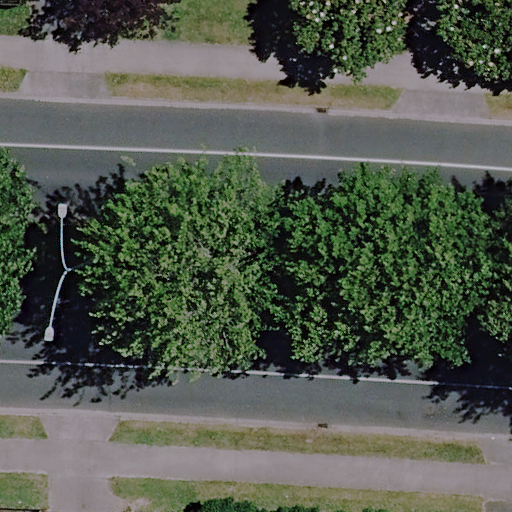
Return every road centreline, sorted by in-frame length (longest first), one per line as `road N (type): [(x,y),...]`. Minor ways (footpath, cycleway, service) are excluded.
road 1 (secondary): [(0,155),(291,168),(511,190)]
road 2 (secondary): [(511,356),(0,330)]
